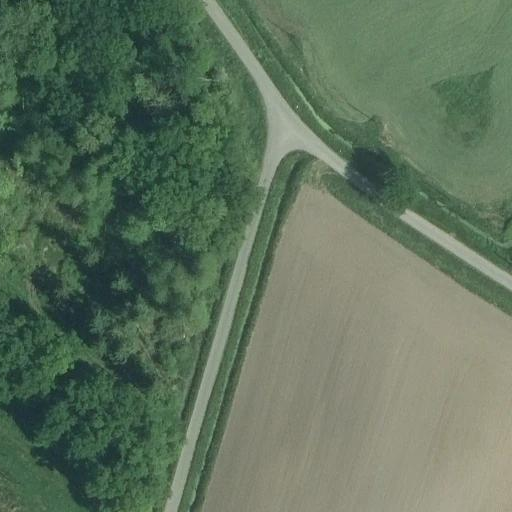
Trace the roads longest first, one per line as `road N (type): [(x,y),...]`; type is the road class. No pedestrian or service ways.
road 1 (unclassified): [(291,129),(268,160),(170,511)]
road 2 (unclassified): [(511,283),(411,221),(291,129)]
road 3 (unclassified): [(291,129),(206,0)]
road 4 (track): [(110,511),(0,424)]
